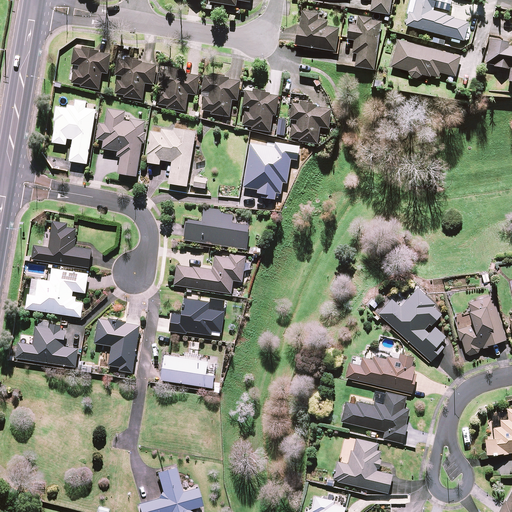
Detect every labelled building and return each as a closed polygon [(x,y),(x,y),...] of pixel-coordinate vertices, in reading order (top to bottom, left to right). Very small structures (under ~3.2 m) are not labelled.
[(392,0),(372,0),(371,12),(390,15),(392,0)] [(436,0),(417,0),(414,13),(410,12),(406,26),(454,38),(453,42),(464,45),(470,23),(446,16),(447,14),(434,11),(436,0)] [(318,14),(303,11),(297,46),(336,52),(340,28),(326,26),(327,21),(317,20),(318,14)] [(372,19),(359,17),(357,26),(350,25),(348,40),(355,41),(354,53),(358,54),(356,67),(375,70),(382,22),(372,21),(372,19)] [(423,75),(439,79),(440,73),(456,77),(461,57),(399,40),(391,67),(407,71),(408,72),(408,73),(409,74),(410,75),(411,76),(412,77),(413,77),(414,78),(416,78),(417,78),(418,78),(419,77),(421,77),(422,76),(423,75)] [(511,43),(490,40),(486,65),(511,69),(509,81),(511,81),(511,43)] [(83,50),(76,49),(73,65),(80,67),(80,71),(75,70),(73,84),(82,86),(82,88),(100,91),(103,74),(109,75),(112,55),(96,52),(97,49),(84,47),(83,50)] [(126,61),(118,60),(116,76),(123,77),(123,82),(118,81),(116,95),(125,96),(125,98),(143,101),(146,84),(155,86),(158,66),(144,64),(144,62),(139,62),(139,60),(127,58),(126,61)] [(170,72),(162,70),(159,87),(167,88),(166,92),(162,92),(159,106),(169,107),(168,109),(187,112),(190,95),(199,97),(202,77),(187,75),(187,73),(183,72),(183,71),(170,69),(170,72)] [(213,78),(206,76),(203,93),(210,94),(210,98),(205,98),(203,112),(212,113),(212,115),(230,118),(233,101),(238,102),(242,82),(231,80),(231,79),(226,78),(227,77),(214,74),(213,78)] [(254,93),(246,91),(244,108),(251,109),(251,113),(246,113),(244,127),(253,128),(253,130),(271,133),(274,116),(277,117),(281,97),(272,96),(272,94),(267,93),(267,92),(255,90),(254,93)] [(86,108),(86,102),(76,101),(76,102),(70,101),(70,106),(68,105),(68,109),(57,108),(55,121),(57,121),(54,143),(68,145),(68,139),(74,140),(72,161),(89,163),(96,110),(86,108)] [(301,105),(294,104),(291,120),(298,121),(298,126),(293,125),(291,139),(300,140),(300,142),(318,145),(321,128),(329,130),(333,110),(319,108),(319,106),(314,106),(315,104),(302,102),(301,105)] [(138,177),(142,144),(145,145),(147,133),(144,133),(146,121),(125,118),(126,112),(109,109),(107,125),(100,124),(98,140),(105,141),(104,149),(119,151),(118,156),(122,157),(119,174),(138,177)] [(175,130),(153,127),(147,163),(161,165),(161,160),(173,162),(170,184),(188,187),(197,132),(175,129),(175,130)] [(208,178),(195,177),(194,187),(207,188),(208,178)] [(225,212),(205,209),(203,225),(188,223),(185,240),(248,250),(251,226),(233,223),(234,215),(225,214),(225,212)] [(68,224),(54,222),(53,225),(51,239),(50,239),(49,248),(36,246),(34,259),(90,268),(93,249),(75,247),(78,229),(68,227),(68,224)] [(231,255),(230,258),(216,256),(214,270),(178,265),(175,285),(232,294),(234,281),(243,282),(245,270),(251,270),(252,263),(246,262),(247,257),(231,255)] [(89,274),(53,269),(51,281),(31,279),(29,295),(27,309),(82,317),(84,303),(76,302),(77,297),(73,296),(74,291),(87,293),(89,274)] [(424,329),(429,323),(432,326),(443,315),(439,311),(434,306),(436,304),(418,288),(401,307),(392,299),(379,314),(432,362),(445,347),(441,343),(447,337),(436,327),(430,334),(424,329)] [(507,340),(494,296),(468,304),(475,324),(457,330),(461,340),(462,339),(467,356),(481,352),(480,349),(507,340)] [(210,302),(185,299),(183,315),(173,314),(171,330),(222,336),(225,312),(209,310),(210,302)] [(141,325),(100,318),(96,343),(113,346),(110,365),(121,367),(120,371),(133,373),(141,325)] [(61,325),(38,321),(34,345),(19,343),(17,358),(77,367),(79,348),(65,346),(67,331),(61,330),(61,325)] [(356,358),(355,364),(350,363),(347,378),(413,393),(416,378),(413,378),(416,367),(412,366),(415,357),(401,354),(400,358),(367,350),(365,360),(356,358)] [(208,357),(184,353),(183,357),(166,355),(162,381),(213,388),(217,363),(207,362),(208,357)] [(407,397),(386,392),(384,405),(359,399),(357,405),(346,402),(342,422),(386,431),(384,439),(403,443),(411,409),(405,408),(407,397)] [(511,409),(504,410),(505,419),(493,420),(495,436),(486,437),(488,455),(511,452),(511,409)] [(379,444),(357,439),(354,450),(352,450),(349,464),(339,462),(334,480),(389,493),(393,475),(379,471),(383,452),(377,451),(379,444)] [(177,469),(158,474),(163,494),(158,501),(139,506),(140,511),(191,511),(203,508),(198,490),(183,493),(177,469)] [(511,511),(511,491),(507,501),(506,500),(500,511),(511,511)] [(344,511),(347,505),(315,497),(313,505),(320,506),(318,511),(344,511)]
